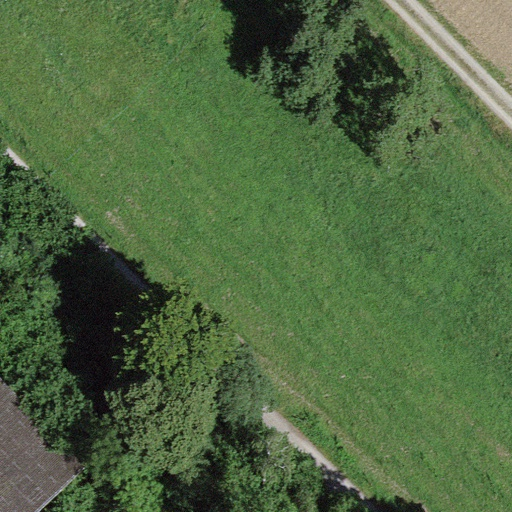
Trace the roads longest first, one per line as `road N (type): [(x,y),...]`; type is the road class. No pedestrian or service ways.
road 1 (track): [(0,151),(363,511)]
road 2 (track): [(394,0),(511,119)]
